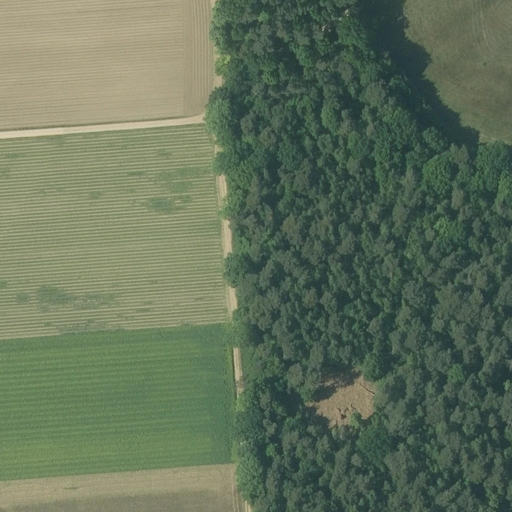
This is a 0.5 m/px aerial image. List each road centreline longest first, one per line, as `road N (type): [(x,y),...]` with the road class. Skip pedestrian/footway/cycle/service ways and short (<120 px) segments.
road 1 (track): [(247,511),(214,0)]
road 2 (track): [(0,137),(190,122),(226,96)]
road 3 (track): [(342,22),(226,96)]
